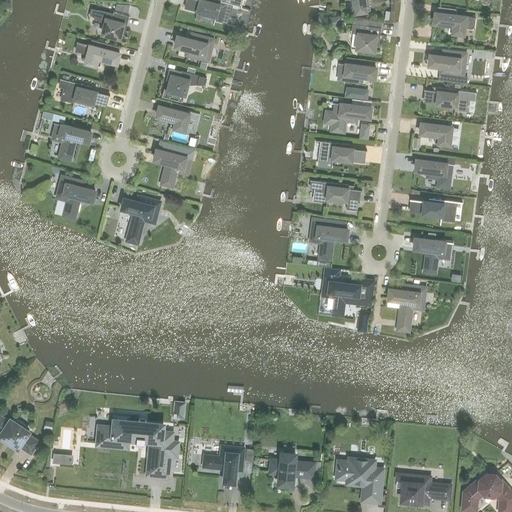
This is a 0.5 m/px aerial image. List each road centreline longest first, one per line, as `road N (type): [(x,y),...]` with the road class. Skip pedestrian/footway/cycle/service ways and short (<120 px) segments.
road 1 (residential): [(376,238),(406,0)]
road 2 (residential): [(120,145),(154,0)]
